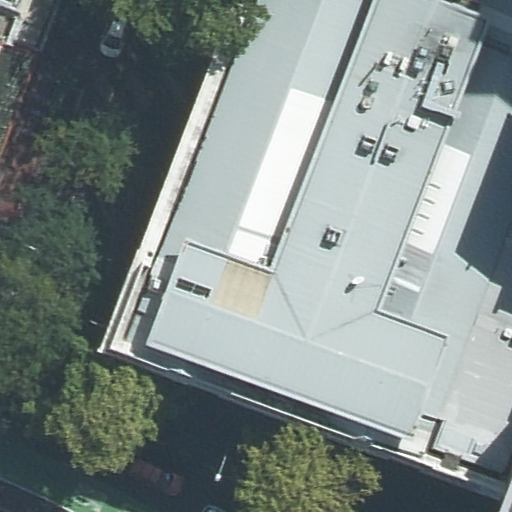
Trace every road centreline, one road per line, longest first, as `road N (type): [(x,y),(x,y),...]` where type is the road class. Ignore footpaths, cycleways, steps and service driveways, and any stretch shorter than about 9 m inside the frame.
road 1 (residential): [(124,0),(10,337),(11,391),(30,439)]
road 2 (secondary): [(30,439),(167,511)]
